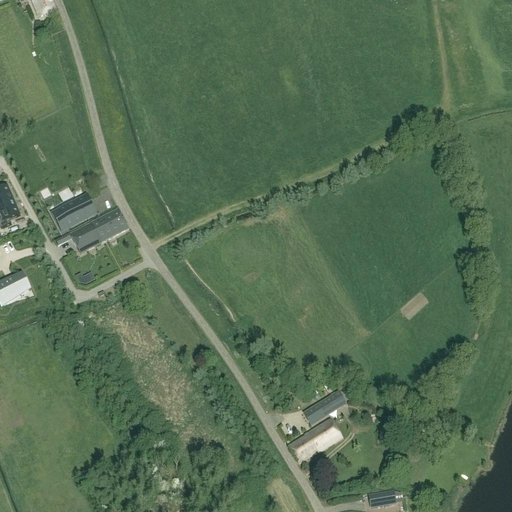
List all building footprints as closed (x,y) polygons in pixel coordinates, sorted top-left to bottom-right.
[(30,0),(38,19),(56,11),(51,0),(30,0)] [(58,185),(32,200),(39,213),(65,197),(58,185)] [(7,186),(0,189),(0,214),(4,224),(20,216),(7,186)] [(84,199),(58,213),(67,231),(93,216),(84,199)] [(91,224),(70,237),(80,255),(102,244),(128,230),(118,210),(91,224)] [(68,234),(55,241),(58,247),(71,240),(68,234)] [(6,280),(0,282),(0,300),(3,306),(24,292),(22,289),(27,286),(21,275),(23,274),(22,273),(19,275),(8,282),(7,280),(6,280)] [(94,283),(90,276),(83,279),(81,276),(76,279),(80,286),(87,287),(94,283)] [(311,428),(346,406),(338,393),(302,414),(311,428)] [(316,455),(342,439),(330,421),(305,437),(289,447),(299,465),(316,454),(316,455)] [(394,491),(368,496),(371,509),(396,504),(394,491)] [(360,511),(360,500),(347,500),(347,509),(343,509),(343,511),(360,511)]
